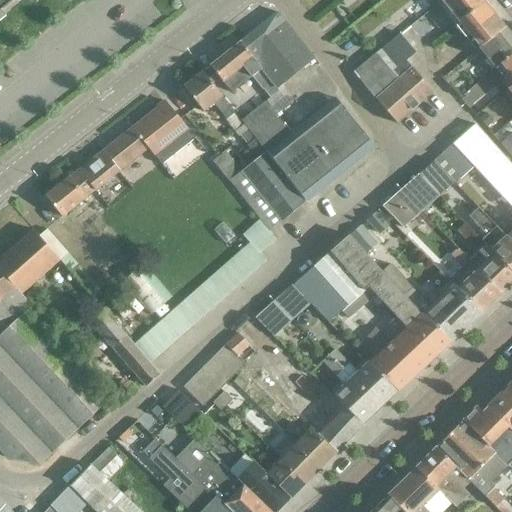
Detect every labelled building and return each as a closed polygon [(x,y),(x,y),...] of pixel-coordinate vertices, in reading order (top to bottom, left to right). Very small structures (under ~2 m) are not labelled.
[(0,0),(0,12),(15,0),(0,0)] [(443,0),(442,1),(437,5),(455,26),(471,13),(483,4),(480,0),(443,0)] [(504,29),(483,4),(471,13),(455,26),(476,52),(478,50),(492,39),(504,29)] [(277,13),(239,42),(270,82),(261,89),(269,99),(278,91),(276,88),(313,59),(277,13)] [(511,55),(511,39),(504,29),(492,39),(478,50),(494,70),(495,69),(511,55)] [(390,43),(405,61),(415,53),(400,35),(390,43)] [(239,42),(209,66),(230,93),(251,76),(261,89),(270,82),(239,42)] [(412,69),(405,61),(390,43),(378,52),(386,61),(393,69),(387,74),(395,84),(412,69)] [(378,52),(372,57),(356,71),(353,73),(361,83),(386,61),(378,52)] [(511,55),(495,69),(510,87),(508,89),(508,90),(511,86),(511,55)] [(393,69),(386,61),(361,83),(368,92),(387,74),(393,69)] [(412,69),(395,84),(375,101),(395,125),(432,93),(412,69)] [(234,114),(230,109),(201,73),(182,88),(202,113),(213,104),(226,120),(234,114)] [(395,84),(387,74),(368,92),(375,101),(395,84)] [(165,102),(131,129),(148,149),(161,166),(194,139),(165,102)] [(304,203),(369,146),(331,102),(286,136),(271,117),(249,134),(254,141),(304,204),(304,203)] [(249,134),(271,117),(261,104),(239,121),(241,124),(247,131),(249,134)] [(486,112),(479,117),(487,125),(493,120),(486,112)] [(235,129),(233,130),(239,137),(240,136),(247,131),(241,124),(235,129)] [(511,165),(474,125),(451,145),(472,168),(498,195),(511,209),(511,165)] [(148,149),(131,129),(105,150),(121,171),(148,149)] [(247,131),(240,136),(248,147),(254,141),(249,134),(247,131)] [(511,133),(500,144),(511,158),(511,133)] [(304,204),(254,141),(248,147),(257,159),(239,173),(236,175),(229,181),(252,211),(268,231),(279,223),(304,204)] [(451,145),(450,146),(438,157),(459,180),(472,168),(451,145)] [(105,150),(73,174),(90,196),(121,171),(105,150)] [(224,152),(212,161),(228,181),(229,181),(236,175),(233,172),(237,169),(224,152)] [(433,162),(418,176),(438,197),(453,183),(433,162)] [(62,218),(90,196),(73,174),(45,197),(62,218)] [(418,176),(417,175),(389,200),(410,222),(438,197),(418,176)] [(410,222),(389,200),(382,207),(402,229),(410,222)] [(490,250),(511,274),(511,243),(506,237),(504,236),(477,208),(467,218),(485,237),(481,241),(484,244),(490,250)] [(375,212),(365,221),(377,235),(387,226),(375,212)] [(249,228),(265,248),(274,241),(258,221),(249,228)] [(511,284),(511,274),(490,250),(484,244),(484,245),(465,225),(457,232),(477,253),(468,262),(472,266),(500,296),(511,284)] [(414,227),(405,237),(414,245),(423,236),(414,227)] [(265,248),(249,228),(240,236),(248,245),(248,244),(258,255),(265,248)] [(348,237),(363,254),(373,246),(358,228),(348,237)] [(45,230),(38,237),(59,261),(67,254),(45,230)] [(33,231),(0,260),(0,273),(19,295),(21,295),(59,261),(38,237),(33,231)] [(368,288),(381,275),(380,273),(363,254),(348,237),(328,254),(363,292),(368,288)] [(248,244),(248,245),(240,251),(257,270),(265,262),(258,255),(248,244)] [(500,296),(472,266),(468,262),(457,250),(450,256),(461,268),(464,265),(469,270),(464,274),(468,278),(456,289),(481,314),(500,296)] [(257,270),(240,251),(232,258),(248,277),(257,270)] [(347,307),(363,292),(328,254),(312,268),(347,307)] [(232,258),(224,266),(240,284),(248,277),(232,258)] [(388,264),(380,273),(381,275),(422,316),(449,344),(481,314),(456,289),(449,281),(436,293),(440,298),(430,308),(388,264)] [(170,299),(142,266),(121,284),(150,317),(170,299)] [(240,284),(224,266),(215,273),(232,291),(240,284)] [(329,325),(347,307),(312,268),(291,287),(310,306),(329,325)] [(19,295),(0,273),(0,452),(6,459),(39,466),(107,402),(25,315),(32,308),(21,295),(19,295)] [(215,273),(207,280),(223,299),(232,291),(215,273)] [(368,288),(406,330),(422,316),(381,275),(368,288)] [(207,280),(199,288),(215,306),(223,299),(207,280)] [(291,287),(273,303),(291,322),(310,306),(291,287)] [(199,288),(190,295),(207,313),(215,306),(199,288)] [(207,313),(190,295),(182,302),(198,321),(207,313)] [(182,302),(174,309),(190,328),(198,321),(182,302)] [(291,322),(273,303),(254,319),(272,338),(291,322)] [(190,328),(174,309),(166,317),(182,335),(190,328)] [(148,364),(132,346),(103,312),(90,324),(144,388),(158,376),(148,364)] [(422,316),(406,330),(392,343),(388,339),(386,341),(375,330),(364,341),(378,356),(369,364),(376,372),(398,393),(418,374),(449,344),(422,316)] [(182,335),(166,317),(157,324),(173,343),(182,335)] [(157,324),(149,331),(165,350),(173,343),(157,324)] [(165,350),(149,331),(141,339),(157,357),(165,350)] [(237,334),(225,345),(243,363),(253,354),(246,347),(248,346),(237,334)] [(132,346),(148,364),(157,357),(141,339),(132,346)] [(245,365),(243,363),(225,345),(215,355),(235,375),(245,365)] [(333,351),(327,356),(349,380),(379,409),(398,393),(376,372),(369,364),(367,363),(356,374),(333,351)] [(215,355),(207,363),(226,383),(235,375),(215,355)] [(349,380),(327,356),(320,363),(335,377),(343,385),(332,396),(331,396),(362,426),(379,409),(349,380)] [(207,363),(198,372),(218,392),(226,383),(207,363)] [(218,392),(198,372),(190,380),(210,399),(218,392)] [(233,383),(242,391),(247,386),(239,378),(233,383)] [(210,399),(190,380),(182,388),(201,408),(210,399)] [(284,403),(284,404),(310,429),(335,453),(362,426),(331,396),(332,396),(324,388),(323,389),(309,403),(296,391),(284,404),(284,403)] [(511,393),(507,388),(487,407),(488,408),(508,428),(511,432),(511,393)] [(178,391),(161,409),(183,430),(200,413),(178,391)] [(226,407),(232,401),(224,393),(217,399),(226,407)] [(221,412),(226,407),(217,399),(212,404),(221,412)] [(476,408),(462,422),(488,448),(505,465),(511,457),(511,432),(508,428),(488,408),(482,414),(476,408)] [(488,448),(462,422),(435,448),(465,476),(464,478),(470,483),(495,509),(503,501),(492,489),(493,488),(490,485),(507,467),(488,448)] [(128,428),(119,437),(123,442),(133,432),(128,428)] [(310,429),(295,445),(320,469),(335,453),(310,429)] [(268,511),(227,472),(216,462),(208,454),(193,440),(174,460),(187,474),(208,494),(228,511),(268,511)] [(228,511),(208,494),(187,474),(174,460),(153,441),(141,453),(169,481),(163,488),(187,511),(228,511)] [(295,445),(280,461),(305,485),(320,469),(295,445)] [(435,448),(415,468),(435,487),(438,490),(455,507),(467,495),(463,490),(470,483),(464,478),(465,476),(435,448)] [(90,467),(106,481),(122,465),(107,449),(90,467)] [(243,456),(227,472),(268,511),(278,511),(290,500),(264,477),(243,456)] [(280,461),(264,477),(290,500),(305,485),(280,461)] [(90,467),(76,480),(70,487),(87,504),(94,511),(139,511),(134,507),(122,496),(106,482),(106,481),(90,467)] [(415,468),(388,495),(405,511),(426,511),(421,507),(438,490),(435,487),(415,468)] [(78,511),(87,504),(70,487),(58,499),(71,511),(78,511)] [(127,491),(122,496),(134,507),(139,502),(127,491)] [(402,511),(387,496),(385,498),(385,499),(378,507),(377,506),(370,511),(402,511)]
